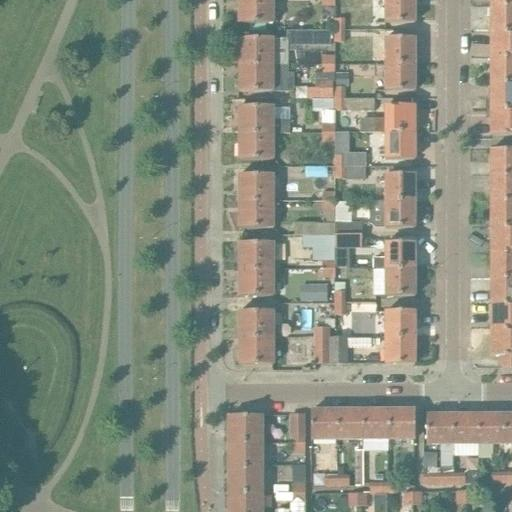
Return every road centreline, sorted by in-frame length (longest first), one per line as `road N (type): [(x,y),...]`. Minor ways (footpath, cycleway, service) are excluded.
road 1 (residential): [(456,393),(201,392),(200,0)]
road 2 (tertiary): [(173,511),(169,0)]
road 3 (tertiary): [(125,0),(127,511)]
road 4 (residential): [(457,0),(456,393)]
